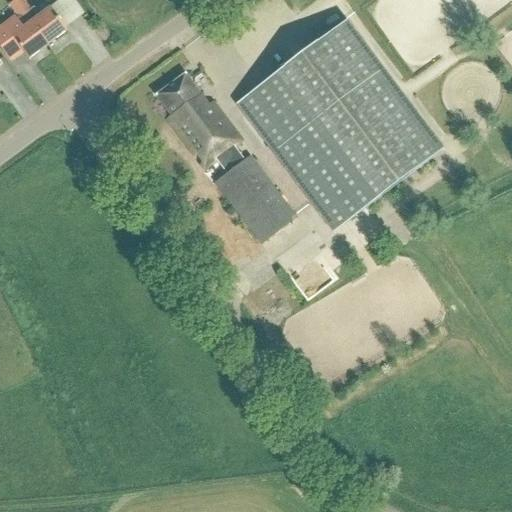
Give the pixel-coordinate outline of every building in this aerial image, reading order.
[(50,10),(41,17),(34,8),(30,11),(22,0),(18,0),(14,3),(48,47),(67,32),(50,10)] [(9,7),(19,20),(16,23),(23,31),(12,39),(28,61),(48,47),(14,3),(9,7)] [(333,234),(442,150),(346,22),(236,106),(333,234)] [(437,85),(473,52),(465,43),(429,76),(437,85)] [(227,176),(226,177),(215,185),(261,246),(296,220),(251,158),(243,164),(233,150),(241,143),(212,104),(209,107),(185,75),(155,97),(171,118),(167,121),(204,171),(217,161),(227,176)] [(154,147),(162,140),(157,133),(149,140),(154,147)] [(340,253),(316,271),(329,288),(353,271),(340,253)]
